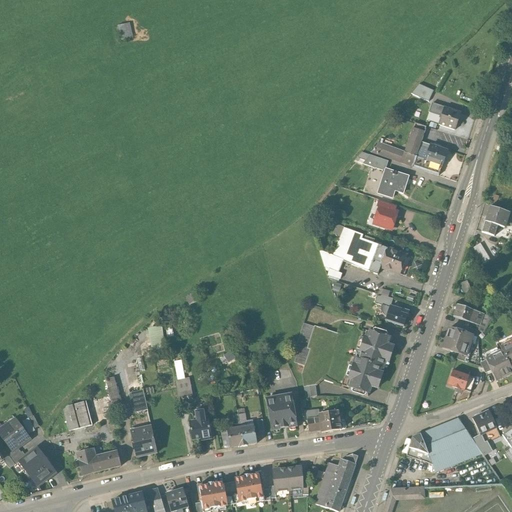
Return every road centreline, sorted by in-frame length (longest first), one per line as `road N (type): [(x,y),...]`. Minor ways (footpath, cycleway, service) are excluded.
road 1 (secondary): [(511,52),(389,434)]
road 2 (residential): [(55,494),(389,434)]
road 3 (residential): [(389,434),(511,392)]
